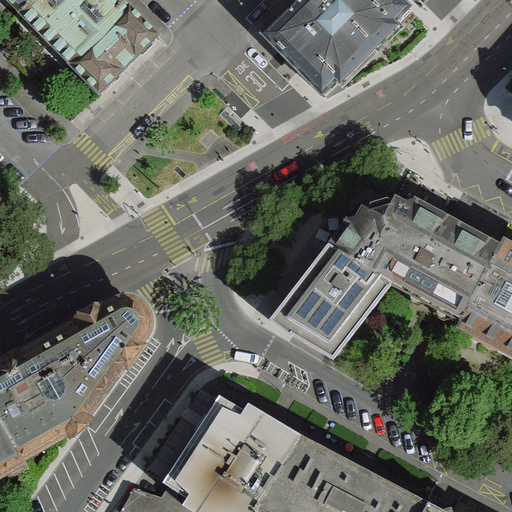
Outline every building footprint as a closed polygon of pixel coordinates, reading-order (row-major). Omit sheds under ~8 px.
[(9,0),(22,13),(35,0),(9,0)] [(158,36),(122,0),(35,0),(22,13),(100,93),(158,36)] [(399,0),(302,0),(266,36),(323,95),(337,81),(341,85),(399,27),(395,23),(409,10),(405,6),(399,0)] [(395,23),(399,27),(403,31),(416,18),(409,10),(395,23)] [(346,90),(341,85),(337,81),(323,95),(329,99),(346,90)] [(501,245),(417,199),(406,204),(396,197),(364,207),(358,217),(348,219),(329,245),(393,286),(460,323),(501,245)] [(393,286),(329,245),(271,322),(335,360),(393,286)] [(511,251),(501,245),(460,323),(511,350),(511,251)] [(117,306),(0,371),(0,420),(20,455),(80,421),(145,329),(145,316),(140,308),(128,304),(117,306)] [(301,435),(249,405),(245,412),(220,395),(164,483),(170,487),(208,511),(250,511),(253,508),(301,435)] [(22,459),(20,455),(0,420),(0,470),(5,468),(22,459)] [(301,435),(253,508),(260,511),(423,511),(429,502),(301,435)] [(22,459),(5,468),(10,478),(26,468),(22,459)] [(208,511),(170,487),(163,500),(139,492),(126,511),(208,511)] [(447,511),(429,502),(423,511),(447,511)]
